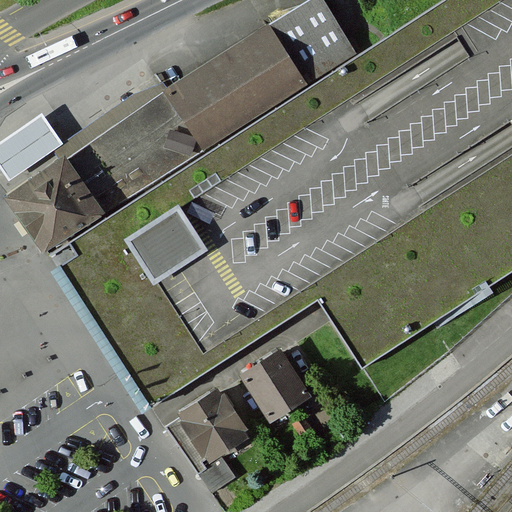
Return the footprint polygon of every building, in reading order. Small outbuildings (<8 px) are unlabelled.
[(361,52),(328,0),(314,0),(5,192),(42,251),(361,52)] [(511,0),(452,0),(71,244),(79,257),(59,270),(108,340),(113,348),(150,413),(325,301),(370,372),(511,270),(511,0)] [(42,115),(0,143),(0,166),(9,180),(62,144),(42,115)] [(291,353),(249,379),(277,426),(319,401),(291,353)] [(226,388),(167,427),(196,472),(222,455),(256,433),(226,388)] [(222,455),(196,472),(211,494),(236,477),(222,455)]
